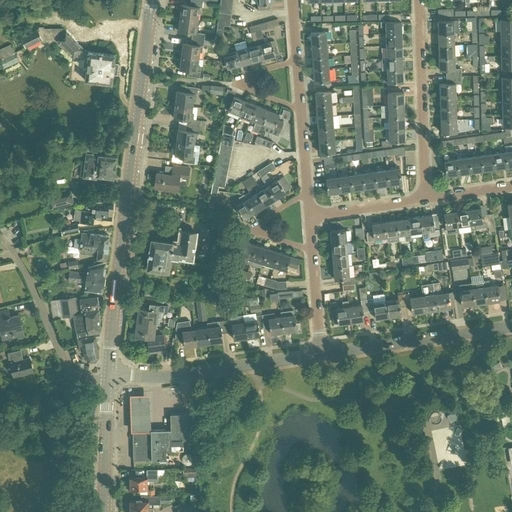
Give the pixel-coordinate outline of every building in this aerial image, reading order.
[(177,17),(196,20),(198,7),(202,8),(203,1),(194,0),(189,0),(189,6),(181,5),(181,6),(179,6),(177,17)] [(256,0),(257,9),(258,9),(269,8),(268,2),(273,2),(272,0),(256,0)] [(511,9),(503,9),(503,19),(511,18),(511,9)] [(191,38),(204,40),(205,34),(195,32),(196,20),(177,17),(176,29),(178,30),(178,31),(191,32),(191,38)] [(501,19),(501,33),(511,33),(511,18),(503,19),(501,19)] [(218,19),(216,30),(223,31),(223,26),(229,27),(230,21),(218,19)] [(438,33),(453,33),(458,33),(458,20),(437,21),(438,33)] [(253,25),(255,31),(260,29),(266,27),(265,22),(253,25)] [(385,27),(385,34),(402,34),(401,22),(380,22),(380,27),(385,27)] [(84,61),(87,62),(88,52),(84,49),(66,30),(65,31),(64,29),(41,29),(38,31),(37,29),(21,37),(26,47),(42,39),(56,39),(74,58),(76,56),(78,57),(82,59),(84,61)] [(258,43),(262,58),(274,55),(270,40),(264,42),(260,29),(255,31),(257,41),(258,43)] [(311,33),(312,45),(326,44),(325,32),(311,33)] [(454,45),(453,33),(438,33),(438,45),(454,45)] [(511,33),(501,33),(501,45),(511,45),(511,33)] [(402,34),(385,34),(386,46),(402,45),(402,34)] [(479,34),(480,44),(489,44),(489,36),(484,36),(484,34),(479,34)] [(178,56),(198,59),(200,46),(203,46),(204,40),(191,38),(190,44),(182,43),(182,44),(180,43),(178,56)] [(253,45),(246,46),(251,61),(262,58),(258,43),(257,41),(252,42),(253,45)] [(0,49),(0,59),(0,60),(15,53),(11,44),(0,49)] [(312,45),(312,58),(327,57),(326,44),(312,45)] [(386,46),(386,58),(402,58),(402,45),(386,46)] [(454,45),(438,45),(438,57),(454,57),(454,45)] [(511,45),(501,45),(501,57),(511,57),(511,45)] [(251,61),(246,46),(235,49),(239,64),(251,61)] [(239,64),(235,49),(223,53),(227,68),(239,64)] [(88,52),(87,62),(85,80),(112,84),(113,75),(117,75),(118,64),(114,63),(115,55),(88,52)] [(15,53),(0,60),(4,68),(19,61),(15,53)] [(198,59),(178,56),(176,68),(179,68),(179,69),(187,70),(186,76),(199,78),(200,71),(197,71),(198,59)] [(312,58),(313,69),(328,68),(327,57),(312,58)] [(454,57),(438,57),(438,70),(445,70),(445,76),(460,76),(460,68),(454,68),(454,57)] [(511,57),(501,57),(502,68),(511,67),(511,57)] [(402,58),(386,58),(386,70),(403,69),(402,58)] [(328,68),(313,69),(314,82),(329,81),(328,68)] [(403,69),(386,70),(387,83),(403,82),(403,69)] [(460,83),(460,76),(445,76),(446,84),(439,84),(439,96),(455,95),(455,83),(460,83)] [(511,76),(502,77),(502,89),(511,88),(511,76)] [(175,92),(173,103),(192,106),(194,94),(197,94),(197,88),(195,88),(186,86),(185,92),(177,91),(177,92),(175,92)] [(511,88),(502,89),(502,101),(511,100),(511,88)] [(315,92),(316,105),(331,104),(330,91),(315,92)] [(387,93),(387,105),(403,104),(403,93),(387,93)] [(239,114),(244,100),(233,95),(231,98),(226,96),(225,104),(228,106),(227,110),(239,114)] [(455,95),(439,96),(440,108),(455,107),(455,95)] [(256,105),(244,100),(239,114),(239,115),(238,117),(242,119),(243,116),(246,117),(244,120),(249,122),(250,119),(256,105)] [(511,100),(502,101),(502,113),(511,113),(511,100)] [(173,103),(171,116),(173,116),(173,117),(186,118),(185,124),(205,127),(206,121),(191,119),(192,106),(173,103)] [(316,105),(317,116),(331,115),(331,104),(316,105)] [(387,105),(388,117),(404,116),(403,104),(387,105)] [(257,132),(259,128),(267,109),(256,105),(250,119),(256,121),(252,130),(257,132)] [(456,119),(455,107),(440,108),(440,120),(456,119)] [(469,112),(473,112),(473,117),(479,117),(478,107),(469,107),(469,112)] [(267,109),(259,128),(277,135),(282,122),(276,119),(278,114),(267,109)] [(511,113),(502,113),(503,125),(511,124),(511,113)] [(317,116),(318,129),(332,128),(331,115),(317,116)] [(388,129),(404,129),(404,116),(388,117),(388,129)] [(456,119),(440,120),(440,132),(456,132),(456,119)] [(176,130),(174,142),(192,144),(193,132),(204,133),(205,127),(185,124),(184,131),(178,130),(178,131),(176,130)] [(318,129),(319,142),(333,141),(332,128),(318,129)] [(502,132),(503,138),(503,143),(511,141),(511,140),(510,128),(505,129),(505,132),(502,132)] [(404,141),(404,129),(388,129),(388,142),(404,141)] [(219,143),(231,145),(233,135),(222,132),(219,143)] [(247,132),(245,138),(251,140),(253,134),(247,132)] [(254,141),(269,147),(272,142),(256,135),(254,141)] [(319,142),(320,154),(334,153),(333,141),(319,142)] [(174,142),(173,154),(175,155),(174,155),(181,156),(180,162),(183,162),(191,163),(193,163),(194,157),(190,157),(192,144),(174,142)] [(231,145),(219,143),(218,149),(230,151),(231,145)] [(230,151),(218,149),(218,150),(218,153),(217,155),(228,157),(230,151)] [(494,153),(497,168),(509,167),(506,152),(494,153)] [(86,153),(85,161),(83,177),(96,178),(97,176),(113,178),(116,157),(86,153)] [(497,168),(494,153),(482,155),(484,170),(497,168)] [(216,161),(227,163),(228,157),(217,155),(216,161)] [(470,157),(472,172),(484,170),(482,155),(470,157)] [(472,172),(470,157),(458,159),(460,174),(472,172)] [(460,174),(458,159),(444,161),(446,176),(460,174)] [(215,167),(226,169),(227,163),(216,161),(215,167)] [(260,167),(264,173),(265,172),(274,166),(271,161),(260,167)] [(154,188),(176,191),(177,184),(185,185),(186,176),(187,176),(188,166),(172,164),(171,174),(155,172),(154,188)] [(387,170),(389,185),(401,183),(399,168),(387,170)] [(377,186),(389,185),(387,170),(375,172),(377,186)] [(260,175),(265,184),(266,185),(274,198),(284,192),(284,191),(291,187),(284,176),(277,181),(276,179),(272,182),(265,172),(264,173),(260,175)] [(362,173),(365,188),(377,186),(375,172),(362,173)] [(212,179),(224,181),(225,175),(213,173),(212,179)] [(365,188),(362,173),(350,175),(352,190),(365,188)] [(350,175),(338,177),(340,192),(352,190),(350,175)] [(340,192),(338,177),(326,179),(328,194),(340,192)] [(262,188),(256,192),(264,205),(274,198),(266,185),(265,184),(261,187),(262,188)] [(48,198),(50,208),(72,202),(69,192),(48,198)] [(249,192),(243,195),(254,211),(264,205),(256,192),(251,195),(249,192)] [(254,211),(243,195),(243,194),(239,197),(241,201),(235,205),(244,218),(254,211)] [(80,223),(93,224),(94,218),(111,220),(113,202),(104,201),(104,202),(95,201),(94,205),(86,204),(85,211),(81,210),(80,223)] [(488,227),(488,226),(486,214),(480,215),(479,207),(475,208),(467,209),(469,225),(475,224),(476,228),(476,229),(488,227)] [(455,211),(458,227),(469,225),(467,209),(455,211)] [(199,218),(209,219),(210,212),(200,211),(199,218)] [(446,228),(458,227),(455,211),(443,213),(446,228)] [(431,214),(420,216),(422,232),(423,238),(428,237),(427,231),(434,230),(431,214)] [(422,232),(420,216),(408,218),(410,234),(422,232)] [(410,234),(408,218),(395,220),(398,236),(405,235),(406,241),(411,240),(410,234)] [(383,222),(386,238),(398,236),(395,220),(383,222)] [(386,238),(383,222),(371,223),(374,239),(386,238)] [(62,235),(79,232),(77,223),(60,227),(62,235)] [(170,257),(192,261),(196,233),(181,230),(179,243),(172,242),(170,257)] [(330,231),(331,243),(345,242),(344,230),(330,231)] [(79,248),(79,254),(97,256),(97,259),(105,259),(107,257),(107,251),(108,251),(109,241),(108,241),(109,236),(91,234),(90,235),(81,234),(80,238),(76,239),(75,248),(79,248)] [(170,257),(172,242),(171,242),(151,238),(149,249),(147,258),(148,258),(147,268),(168,271),(170,257)] [(251,259),(255,244),(243,240),(239,255),(246,257),(244,262),(249,264),(251,259)] [(345,242),(331,243),(332,255),(346,254),(345,242)] [(255,244),(251,259),(262,263),(267,248),(255,244)] [(262,263),(274,266),(278,251),(267,248),(262,263)] [(278,251),(274,266),(284,270),(286,265),(295,268),(298,259),(289,256),(289,255),(278,251)] [(492,252),(480,254),(480,255),(481,258),(482,266),(500,263),(498,252),(492,252)] [(347,266),(346,254),(332,255),(332,267),(347,266)] [(438,264),(448,261),(446,254),(436,257),(438,264)] [(414,263),(413,256),(401,258),(402,265),(414,263)] [(468,267),(468,266),(466,258),(451,261),(452,270),(468,267)] [(503,268),(511,266),(511,259),(509,260),(507,262),(507,260),(502,261),(503,268)] [(67,262),(69,270),(78,268),(76,260),(67,262)] [(69,270),(67,262),(59,264),(61,272),(69,270)] [(68,281),(86,283),(85,290),(102,292),(105,262),(88,267),(87,273),(69,271),(68,281)] [(429,264),(431,271),(438,270),(437,263),(429,264)] [(347,266),(332,267),(333,279),(341,278),(341,284),(353,283),(353,277),(348,278),(347,266)] [(56,281),(55,274),(45,276),(46,283),(56,281)] [(470,281),(470,282),(471,288),(473,303),(486,302),(483,281),(482,279),(470,281)] [(269,280),(268,286),(277,289),(287,289),(286,282),(277,283),(269,280)] [(488,280),(483,281),(486,302),(486,304),(492,304),(491,301),(498,300),(496,284),(489,285),(488,280)] [(220,291),(221,282),(214,281),(213,286),(213,290),(220,291)] [(432,282),(436,309),(449,307),(449,308),(449,307),(449,306),(454,305),(451,291),(447,292),(447,291),(446,291),(440,292),(438,281),(432,282)] [(420,284),(422,295),(424,311),(436,309),(432,282),(420,284)] [(473,303),(471,288),(470,282),(457,284),(460,305),(473,303)] [(408,292),(402,293),(404,305),(409,305),(411,313),(424,311),(422,295),(408,297),(408,292)] [(384,300),(387,316),(399,315),(398,306),(404,305),(402,293),(396,294),(397,298),(384,300)] [(270,295),(271,303),(278,302),(277,294),(270,295)] [(80,298),(82,313),(99,311),(98,296),(80,298)] [(99,311),(82,313),(77,314),(75,297),(60,299),(63,316),(73,315),(76,331),(100,327),(99,311)] [(366,299),(367,311),(373,310),(374,318),(387,316),(384,300),(372,302),(371,298),(366,299)] [(360,304),(348,306),(350,322),(363,320),(361,312),(367,311),(366,299),(360,300),(360,304)] [(203,300),(195,301),(195,302),(196,309),(198,321),(205,320),(203,300)] [(350,322),(348,306),(347,301),(342,301),(343,306),(335,308),(335,309),(331,310),(333,323),(337,322),(337,324),(350,322)] [(136,321),(154,324),(156,311),(167,312),(168,306),(155,304),(149,303),(148,309),(138,308),(136,321)] [(250,306),(252,313),(261,312),(260,304),(250,306)] [(280,315),(282,332),(294,330),(291,310),(280,312),(281,315),(280,315)] [(0,328),(2,335),(11,333),(13,334),(14,337),(24,334),(19,315),(6,318),(4,311),(0,311),(0,328)] [(261,314),(263,327),(268,326),(269,334),(282,332),(280,315),(274,316),(273,312),(261,314)] [(243,321),(245,337),(258,336),(257,328),(263,327),(261,314),(255,315),(255,319),(243,321)] [(229,318),(224,319),(226,332),(231,331),(232,339),(245,337),(243,321),(230,323),(229,318)] [(205,327),(208,343),(221,341),(219,333),(226,332),(224,319),(217,320),(218,325),(205,327)] [(188,320),(177,322),(174,340),(182,339),(183,347),(196,345),(193,328),(193,326),(189,326),(188,320)] [(154,324),(136,321),(134,335),(143,336),(142,343),(146,343),(147,352),(166,349),(164,334),(152,335),(154,324)] [(100,327),(76,331),(79,346),(82,345),(83,351),(88,362),(96,360),(99,356),(97,349),(98,349),(95,336),(100,335),(100,332),(100,327)] [(193,328),(196,345),(208,343),(205,327),(193,328)] [(7,353),(9,359),(11,359),(12,362),(10,363),(13,376),(33,372),(30,358),(21,360),(21,357),(22,356),(21,350),(7,353)] [(486,369),(489,375),(502,368),(498,362),(486,369)] [(147,397),(127,397),(127,428),(148,428),(147,397)] [(132,430),(132,460),(165,459),(165,451),(189,450),(189,442),(182,442),(182,440),(187,440),(186,420),(187,420),(187,413),(169,413),(170,425),(170,429),(132,430)] [(193,460),(193,459),(193,458),(192,457),(192,456),(191,455),(190,455),(189,454),(188,454),(187,454),(186,454),(185,454),(184,455),(183,455),(182,456),(182,457),(181,458),(181,459),(181,460),(182,461),(182,462),(183,463),(184,464),(185,465),(186,465),(187,465),(188,465),(189,465),(190,464),(191,463),(192,462),(192,461),(193,460)] [(156,475),(146,475),(130,475),(129,475),(129,481),(127,481),(127,489),(129,489),(129,490),(130,490),(130,489),(146,489),(146,480),(156,480),(156,475)] [(128,505),(127,511),(153,511),(153,507),(147,507),(147,504),(159,504),(159,495),(154,495),(146,495),(139,495),(139,499),(130,499),(130,498),(129,498),(129,505),(128,505)]
